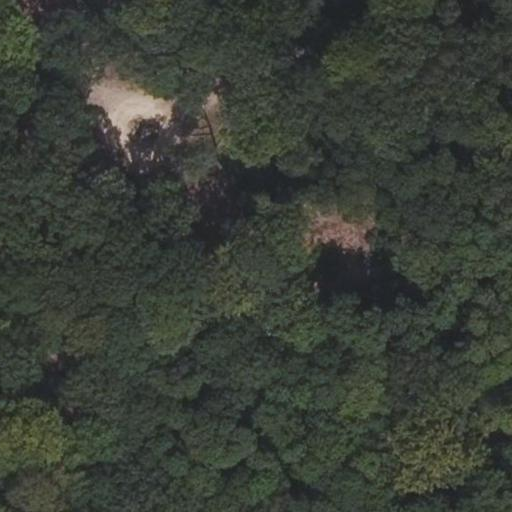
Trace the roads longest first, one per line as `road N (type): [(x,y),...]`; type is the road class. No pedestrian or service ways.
road 1 (track): [(152,139),(239,241),(502,511)]
road 2 (track): [(152,139),(382,0)]
road 3 (track): [(0,22),(152,139)]
road 4 (track): [(52,0),(152,139)]
road 5 (track): [(152,139),(120,0)]
